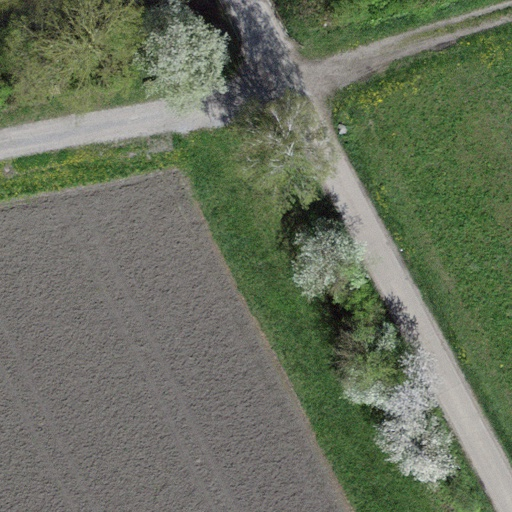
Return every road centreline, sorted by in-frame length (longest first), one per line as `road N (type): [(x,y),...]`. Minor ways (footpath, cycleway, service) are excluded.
road 1 (unclassified): [(281,65),(511,502)]
road 2 (track): [(296,91),(0,158)]
road 3 (track): [(296,91),(511,32)]
